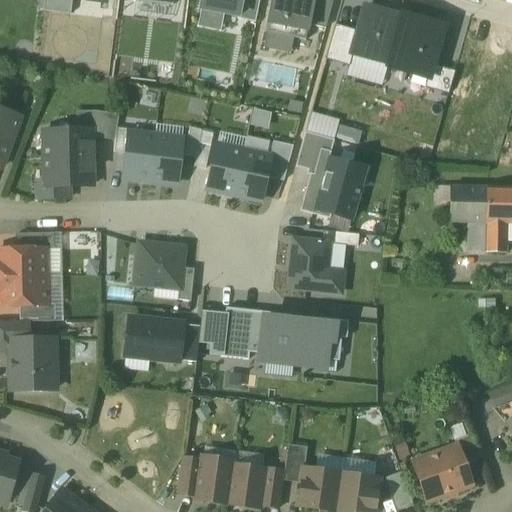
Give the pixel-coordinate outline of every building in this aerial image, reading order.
[(44,0),(43,12),(70,15),(72,0),(44,0)] [(199,0),(197,11),(239,20),(242,0),(199,0)] [(259,0),(242,0),(239,20),(255,23),(259,0)] [(272,0),(266,33),(305,41),(308,26),(313,0),(272,0)] [(332,3),(320,0),(313,0),(308,26),(324,29),(332,3)] [(386,67),(401,16),(363,6),(355,32),(349,57),(351,57),(386,67)] [(401,16),(386,67),(427,78),(432,79),(436,67),(446,28),(401,16)] [(349,66),(351,57),(349,57),(355,32),(334,26),(325,60),(349,66)] [(432,79),(427,78),(424,88),(448,94),(454,72),(436,67),(432,79)] [(254,109),(251,125),(269,129),(273,113),(254,109)] [(20,117),(0,110),(0,169),(1,170),(20,117)] [(106,114),(96,113),(79,113),(79,131),(91,131),(91,137),(102,138),(106,114)] [(184,137),(126,130),(121,179),(178,186),(184,137)] [(79,131),(45,132),(46,160),(92,159),(91,137),(91,131),(79,131)] [(318,158),(328,161),(334,141),(305,133),(296,168),(307,171),(306,175),(312,177),(318,158)] [(269,155),(215,143),(204,192),(261,205),(267,178),(272,155),(269,155)] [(272,155),(267,178),(283,181),(292,147),(272,143),(269,155),(272,155)] [(328,161),(318,158),(312,177),(310,187),(307,186),(300,212),(330,220),(331,215),(351,221),(365,171),(328,161)] [(92,159),(46,160),(46,187),(46,188),(70,187),(92,187),(92,159)] [(70,199),(70,187),(46,188),(46,187),(38,187),(38,200),(70,199)] [(511,187),(488,187),(488,188),(451,187),(450,223),(487,224),(487,223),(508,224),(511,223),(511,187)] [(508,224),(487,223),(487,224),(487,253),(507,254),(508,224)] [(54,234),(18,234),(19,250),(45,250),(55,250),(54,234)] [(331,243),(291,238),(285,290),(341,296),(344,271),(329,270),(331,243)] [(186,243),(132,239),(128,289),(181,294),(186,243)] [(19,250),(0,250),(0,278),(46,278),(45,250),(19,250)] [(46,278),(0,278),(0,306),(20,306),(46,306),(46,305),(46,278)] [(46,305),(46,306),(20,306),(20,322),(29,322),(56,321),(55,305),(46,305)] [(188,316),(126,309),(121,359),(183,366),(188,316)] [(263,318),(279,320),(280,315),(252,312),(249,353),(259,353),(263,318)] [(279,320),(263,318),(259,353),(259,361),(316,367),(316,360),(325,361),(329,325),(325,325),(279,320)] [(326,320),(325,325),(329,325),(325,361),(338,362),(341,338),(345,338),(348,322),(326,320)] [(20,322),(0,322),(0,351),(12,351),(11,341),(29,340),(29,322),(20,322)] [(55,390),(54,340),(29,340),(11,341),(12,351),(12,391),(55,390)] [(471,435),(455,441),(458,447),(459,447),(466,466),(481,460),(471,435)] [(308,448),(289,445),(285,472),(284,481),(302,483),(304,469),(305,469),(308,448)] [(458,447),(413,464),(427,501),(472,484),(466,466),(459,447),(458,447)] [(0,457),(1,454),(0,453),(0,503),(7,505),(9,497),(12,487),(19,463),(0,457)] [(235,461),(203,457),(202,461),(197,497),(197,501),(228,505),(234,465),(235,461)] [(202,461),(182,458),(177,494),(197,497),(202,461)] [(34,468),(19,463),(12,487),(28,491),(32,475),(34,468)] [(234,465),(228,505),(260,509),(261,505),(266,469),(234,465)] [(285,472),(266,469),(261,505),(280,508),(284,481),(285,472)] [(305,469),(304,469),(302,483),(299,506),(336,511),(342,474),(305,469)] [(402,472),(385,479),(397,511),(398,511),(414,506),(402,472)] [(374,511),(379,479),(342,474),(336,511),(339,511),(374,511)] [(36,511),(46,479),(32,475),(28,491),(25,502),(23,510),(30,511),(36,511)] [(28,491),(12,487),(9,497),(25,502),(28,491)] [(90,511),(62,491),(45,511),(90,511)]
